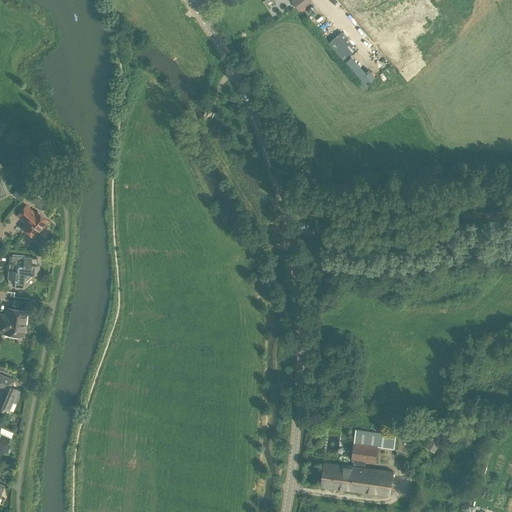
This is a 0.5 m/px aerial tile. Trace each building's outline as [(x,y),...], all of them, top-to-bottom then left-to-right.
[(293,0),(292,1),(300,11),(312,0),(293,0)] [(360,84),(359,85),(364,91),(368,86),(366,84),(363,81),(360,84)] [(22,185),(14,194),(19,199),(27,191),(22,185)] [(37,197),(30,191),(25,197),(31,203),(37,197)] [(32,237),(47,220),(37,211),(34,213),(25,205),(17,215),(26,223),(22,228),(32,237)] [(12,257),(9,257),(8,270),(7,279),(8,279),(8,285),(14,285),(14,287),(24,288),(24,281),(26,281),(31,276),(32,275),(39,275),(39,265),(37,265),(38,258),(31,258),(31,257),(24,257),(24,255),(12,254),(12,257)] [(26,311),(8,308),(6,315),(0,314),(0,330),(4,332),(3,333),(20,335),(21,326),(24,326),(26,311)] [(0,406),(8,410),(17,389),(11,387),(14,380),(0,374),(0,406)] [(378,446),(394,448),(396,434),(356,429),(352,459),(354,459),(353,465),(324,461),(321,486),(391,495),(394,470),(365,466),(366,461),(376,462),(378,446)] [(0,453),(1,452),(8,453),(11,437),(1,433),(0,434),(0,453)] [(426,447),(435,453),(443,439),(434,433),(426,447)]
